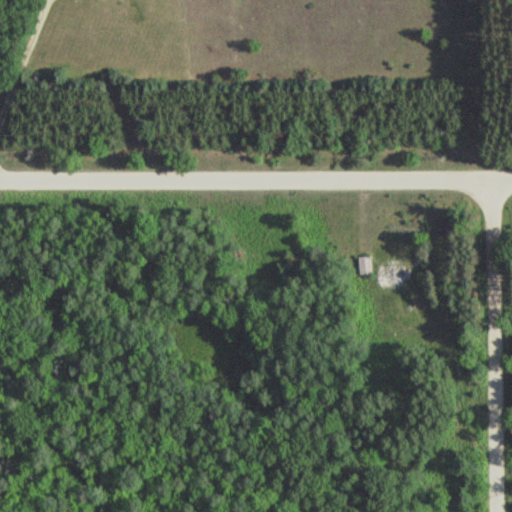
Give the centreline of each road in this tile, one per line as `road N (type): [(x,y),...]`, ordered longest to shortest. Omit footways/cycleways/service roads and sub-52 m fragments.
road 1 (residential): [(511,178),(0,178)]
road 2 (residential): [(496,511),(495,179)]
